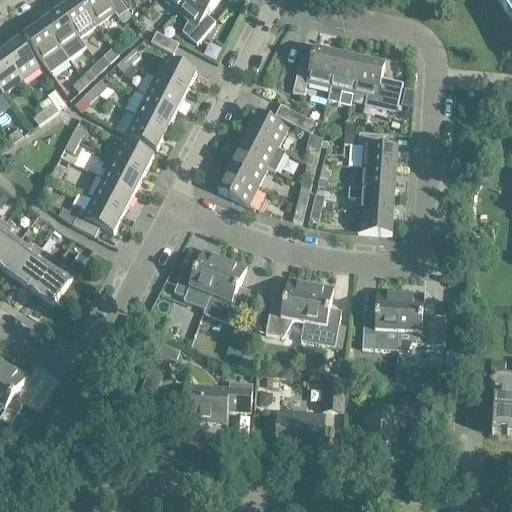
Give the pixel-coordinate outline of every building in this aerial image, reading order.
[(78,0),(77,1),(97,29),(114,16),(118,20),(128,13),(118,0),(78,0)] [(160,0),(178,15),(189,0),(160,0)] [(189,0),(178,15),(188,24),(183,35),(187,39),(197,47),(216,25),(207,18),(221,1),(219,0),(189,0)] [(511,0),(492,0),(505,16),(511,27),(511,0)] [(77,1),(59,14),(79,41),(97,29),(77,1)] [(79,41),(59,14),(42,26),(62,54),(79,41)] [(62,54),(42,26),(24,39),(52,78),(70,65),(62,54)] [(157,35),(152,46),(165,53),(173,57),(179,47),(157,35)] [(19,43),(1,56),(21,84),(39,71),(19,43)] [(330,92),(338,58),(335,57),(336,54),(315,49),(311,70),(299,67),(293,96),(304,99),(307,86),(330,92)] [(119,58),(115,53),(113,51),(104,60),(110,66),(119,58)] [(126,61),(133,69),(141,61),(134,54),(126,61)] [(338,58),(330,92),(331,92),(328,104),(339,106),(342,94),(353,97),(361,63),(352,61),(353,57),(342,55),(341,58),(338,58)] [(1,56),(0,56),(0,91),(4,97),(21,84),(1,56)] [(155,80),(186,97),(197,77),(165,60),(155,80)] [(364,64),(361,63),(353,97),(367,100),(365,109),(396,116),(403,86),(382,82),(385,65),(365,60),(364,64)] [(133,69),(126,61),(117,70),(124,77),(133,69)] [(90,72),(81,81),(87,88),(96,79),(90,72)] [(186,97),(155,80),(145,99),(176,116),(186,97)] [(87,88),(81,81),(72,89),(79,96),(87,88)] [(101,85),(92,93),(99,101),(108,92),(101,85)] [(99,101),(92,93),(84,101),(91,108),(99,101)] [(403,107),(412,108),(413,94),(406,93),(403,107)] [(176,116),(145,99),(135,119),(166,135),(176,116)] [(43,114),(48,122),(59,115),(53,107),(43,114)] [(282,108),(276,119),(297,130),(312,138),(318,127),(303,119),(282,108)] [(48,122),(43,114),(33,122),(39,129),(48,122)] [(258,117),(248,136),(278,152),(288,132),(258,117)] [(166,135),(135,119),(125,138),(156,154),(166,135)] [(76,131),(70,143),(81,148),(87,136),(76,131)] [(18,133),(8,141),(12,148),(23,140),(18,133)] [(278,152),(248,136),(238,155),(268,171),(276,175),(286,156),(278,152)] [(362,171),(396,173),(398,151),(384,150),(384,138),(346,136),(345,148),(358,149),(364,149),(362,171)] [(81,148),(70,143),(65,153),(76,158),(81,148)] [(122,144),(112,164),(143,180),(154,160),(122,144)] [(238,155),(228,175),(258,190),(268,171),(238,155)] [(308,166),(317,168),(319,159),(310,157),(308,166)] [(143,180),(112,164),(102,182),(134,199),(143,180)] [(317,168),(308,166),(305,181),(314,183),(317,168)] [(323,167),(318,189),(327,190),(332,169),(323,167)] [(66,174),(55,168),(49,181),(60,186),(66,174)] [(362,171),(361,192),(395,194),(396,173),(362,171)] [(258,190),(228,175),(218,194),(248,210),(258,190)] [(79,201),(84,188),(64,181),(60,194),(79,201)] [(134,199),(102,182),(92,203),(123,219),(134,199)] [(395,194),(361,192),(360,214),(393,216),(395,194)] [(299,197),(297,208),(306,210),(308,199),(299,197)] [(313,210),(322,212),(325,201),(316,199),(313,210)] [(123,219),(92,203),(82,221),(77,218),(69,214),(65,212),(59,222),(65,226),(95,241),(100,231),(113,237),(123,219)] [(332,204),(332,238),(347,238),(346,204),(332,204)] [(253,207),(248,223),(257,226),(262,209),(253,207)] [(73,208),(69,214),(77,218),(81,211),(73,208)] [(306,210),(297,208),(292,225),(302,228),(306,210)] [(322,212),(313,210),(310,224),(319,226),(322,212)] [(393,216),(360,214),(358,236),(392,238),(393,216)] [(13,232),(6,227),(0,235),(0,268),(20,243),(10,236),(13,232)] [(20,243),(0,268),(0,270),(18,284),(42,253),(34,247),(31,251),(20,243)] [(42,253),(18,284),(34,296),(55,270),(44,262),(47,257),(42,253)] [(211,299),(224,265),(218,263),(220,260),(203,253),(194,277),(183,272),(174,296),(193,304),(200,295),(211,299)] [(281,274),(283,265),(264,260),(262,270),(281,274)] [(224,265),(211,299),(204,316),(237,329),(238,327),(249,298),(238,294),(247,271),(231,264),(230,267),(224,265)] [(65,277),(55,270),(34,296),(52,310),(76,278),(68,273),(65,277)] [(303,326),(309,290),(305,289),(305,286),(288,283),(283,307),(272,305),(266,338),(284,341),(293,324),(303,326)] [(309,290),(303,326),(299,344),(317,347),(335,351),(335,350),(342,351),(347,328),(339,327),(341,318),(329,316),(334,291),(317,288),(317,291),(309,290)] [(397,354),(400,299),(394,299),(394,296),(377,295),(376,320),(364,319),(362,353),(397,354)] [(400,299),(397,354),(407,355),(412,347),(445,349),(447,324),(423,322),(424,297),(407,297),(407,299),(400,299)] [(226,358),(241,362),(242,363),(244,357),(251,331),(238,327),(237,329),(235,328),(226,358)] [(161,342),(157,354),(176,361),(180,350),(161,342)] [(11,373),(6,369),(0,378),(0,409),(5,413),(0,421),(0,422),(10,429),(24,407),(14,401),(27,380),(13,371),(11,373)] [(495,383),(490,388),(495,394),(492,434),(511,435),(511,374),(498,374),(498,375),(498,382),(496,382),(495,383)] [(184,389),(182,418),(187,424),(227,426),(228,414),(251,415),(253,388),(229,386),(229,392),(184,389)] [(324,387),(323,415),(343,416),(344,390),(324,387)] [(278,417),(276,451),(323,453),(325,420),(278,417)] [(367,421),(365,456),(369,456),(372,460),(380,460),(384,457),(396,458),(396,454),(410,455),(410,456),(425,457),(426,425),(411,424),(411,425),(398,424),(398,423),(367,421)]
